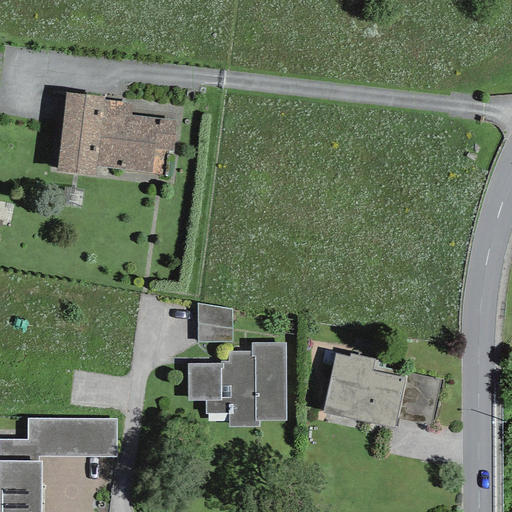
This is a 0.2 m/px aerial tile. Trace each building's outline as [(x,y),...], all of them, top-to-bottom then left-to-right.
[(157,118),(131,115),(132,103),(104,100),(104,96),(65,92),(57,172),(95,176),(96,167),(124,170),(151,173),(154,150),(173,152),(176,120),(157,118)] [(231,310),(196,305),(197,343),(232,342),(231,310)] [(227,364),(186,364),(186,400),(206,400),(206,413),(228,413),(228,427),(259,427),(259,421),(286,421),(286,343),(249,343),(249,352),(227,352),(227,364)] [(349,358),(335,354),(322,412),(394,428),(396,419),(405,378),(391,375),(392,370),(377,366),(378,361),(375,361),(375,359),(350,354),(349,358)] [(396,419),(430,426),(441,380),(407,372),(405,378),(396,419)] [(0,440),(0,511),(41,511),(41,457),(116,457),(116,419),(27,419),(27,440),(0,440)]
